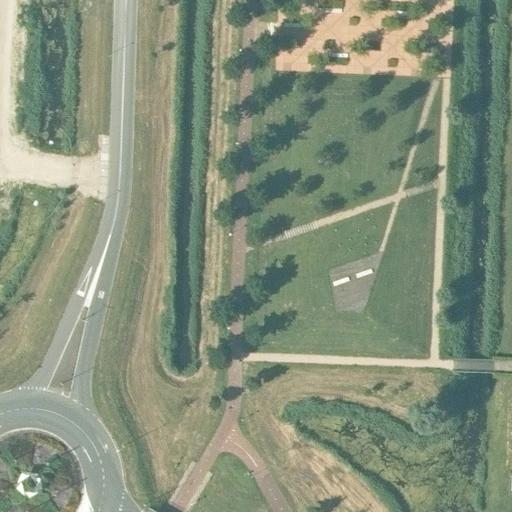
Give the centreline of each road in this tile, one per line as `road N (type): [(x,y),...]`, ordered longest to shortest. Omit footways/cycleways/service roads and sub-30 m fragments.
road 1 (unclassified): [(91,288),(114,208),(127,0)]
road 2 (unclassified): [(74,416),(91,288)]
road 3 (unclassified): [(91,288),(32,402)]
